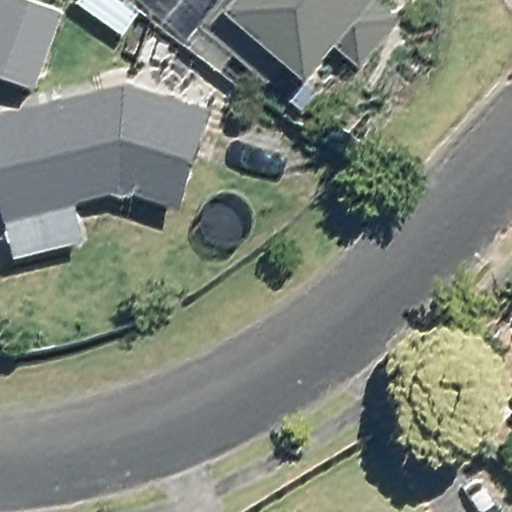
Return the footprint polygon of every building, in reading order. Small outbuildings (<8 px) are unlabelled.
[(5,0),(0,0),(0,72),(35,85),(60,20),(5,0)] [(114,0),(79,0),(71,10),(111,44),(134,17),(114,0)] [(298,85),(366,0),(209,0),(189,25),(261,81),(274,66),(298,85)] [(0,229),(8,261),(77,244),(67,204),(105,194),(175,214),(204,109),(124,88),(0,110),(0,229)] [(301,152),(258,119),(235,149),(278,182),(301,152)]
